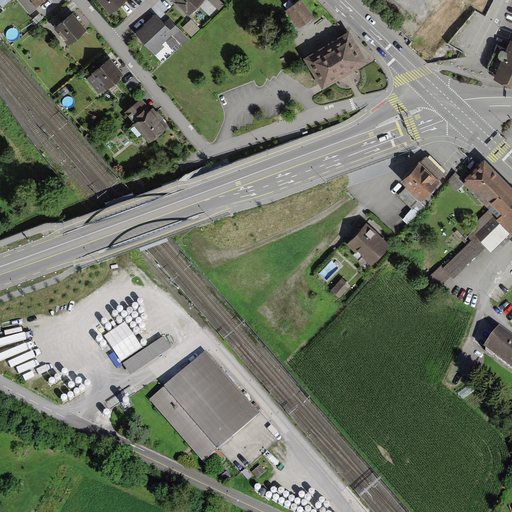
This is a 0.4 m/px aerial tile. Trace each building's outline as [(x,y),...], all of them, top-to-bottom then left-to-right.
[(18,0),(30,12),(44,0),(18,0)] [(98,0),(108,12),(122,0),(98,0)] [(175,0),(175,1),(188,15),(202,0),(175,0)] [(220,0),(208,0),(219,11),(225,5),(220,0)] [(394,0),(447,56),(461,42),(478,8),(481,0),(394,0)] [(299,2),(286,12),(299,28),(312,17),(299,2)] [(154,17),(136,34),(155,53),(166,41),(175,50),(186,40),(167,20),(162,25),(154,17)] [(191,20),(183,27),(191,37),(200,29),(191,20)] [(74,43),(88,60),(106,44),(92,28),(74,43)] [(348,34),(305,60),(321,87),(364,61),(348,34)] [(511,42),(495,75),(511,82),(511,42)] [(106,90),(125,75),(111,58),(92,74),(93,75),(87,79),(99,93),(105,88),(106,90)] [(149,143),(169,126),(153,108),(151,110),(141,99),(126,112),(136,124),(134,126),(149,143)] [(425,156),(404,177),(422,195),(443,174),(425,156)] [(489,210),(498,219),(511,204),(511,188),(484,162),(462,184),(489,210)] [(511,234),(511,204),(498,219),(496,220),(510,234),(511,235),(511,234)] [(498,219),(489,210),(465,234),(472,240),(443,268),(454,279),(486,247),(491,253),(510,234),(496,220),(498,219)] [(367,222),(349,242),(372,264),(390,244),(367,222)] [(511,341),(498,332),(484,351),(511,372),(511,341)] [(163,335),(120,362),(128,374),(171,348),(163,335)] [(206,350),(150,397),(203,460),(259,413),(206,350)]
